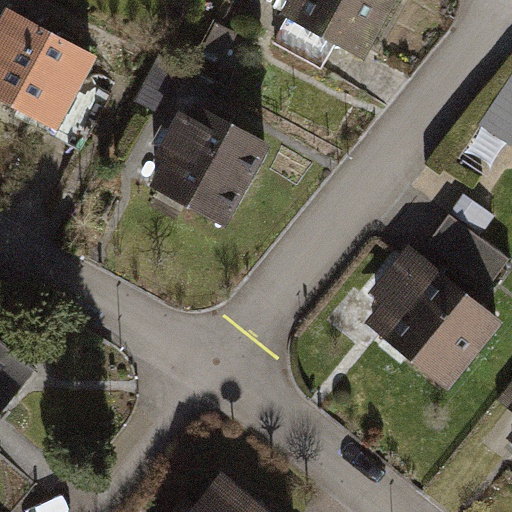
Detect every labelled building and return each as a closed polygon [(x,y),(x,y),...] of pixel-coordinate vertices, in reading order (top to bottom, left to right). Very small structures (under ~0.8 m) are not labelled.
[(398,4),(391,0),(268,0),(248,40),(351,94),(398,4)] [(94,73),(0,25),(0,127),(52,155),(94,73)] [(265,136),(176,90),(134,171),(223,217),(265,136)] [(432,251),(498,286),(511,260),(511,249),(450,217),(432,251)] [(438,403),(496,335),(401,255),(344,323),(438,403)] [(0,427),(31,386),(0,362),(0,427)] [(511,472),(511,437),(495,460),(511,472)] [(271,511),(220,470),(186,511),(271,511)]
